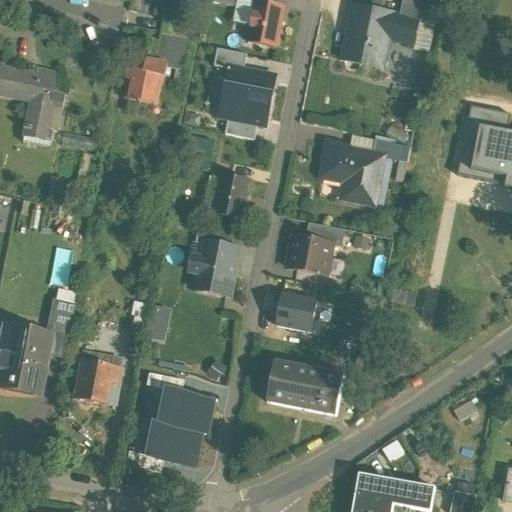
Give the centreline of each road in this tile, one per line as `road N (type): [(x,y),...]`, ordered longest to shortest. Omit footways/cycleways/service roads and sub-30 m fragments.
road 1 (residential): [(218,506),(314,0)]
road 2 (residential): [(511,331),(366,435),(260,497)]
road 3 (residential): [(202,507),(0,478)]
